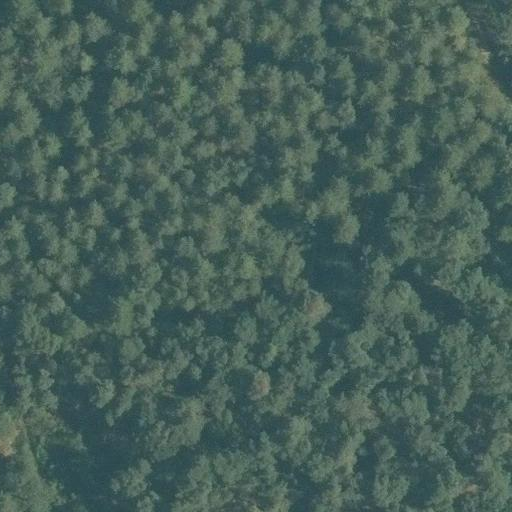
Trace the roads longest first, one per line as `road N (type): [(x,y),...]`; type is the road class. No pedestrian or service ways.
road 1 (track): [(453,0),(511,151)]
road 2 (track): [(0,396),(31,511)]
